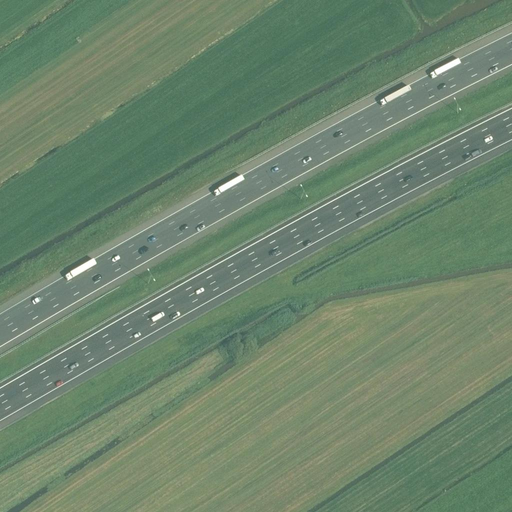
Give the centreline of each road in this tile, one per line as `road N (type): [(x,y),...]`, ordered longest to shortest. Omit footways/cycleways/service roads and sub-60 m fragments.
road 1 (motorway): [(511,42),(271,169),(0,330)]
road 2 (motorway): [(0,405),(511,125)]
